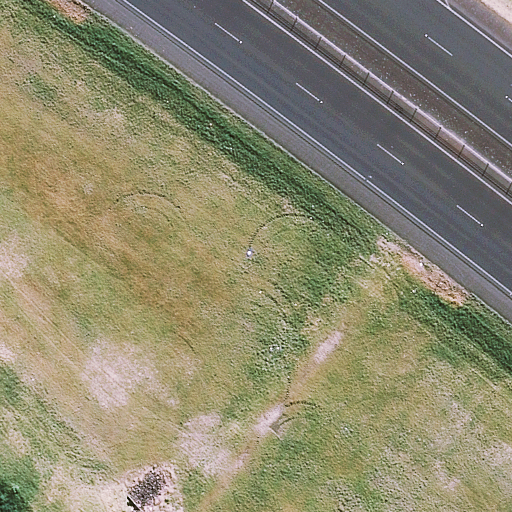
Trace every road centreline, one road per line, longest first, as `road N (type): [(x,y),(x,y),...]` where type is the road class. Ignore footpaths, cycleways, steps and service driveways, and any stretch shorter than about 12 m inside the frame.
road 1 (motorway): [(511,247),(192,0)]
road 2 (motorway): [(381,0),(511,99)]
